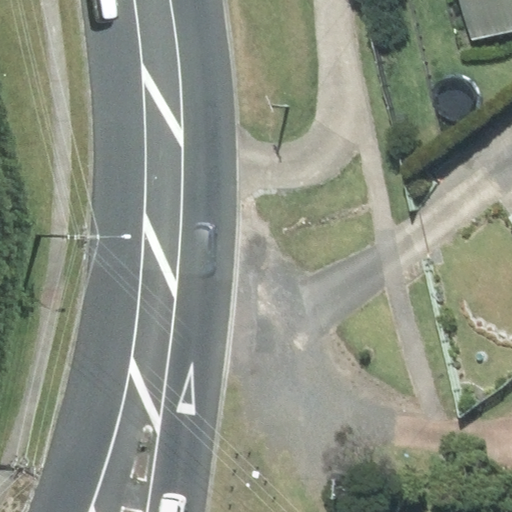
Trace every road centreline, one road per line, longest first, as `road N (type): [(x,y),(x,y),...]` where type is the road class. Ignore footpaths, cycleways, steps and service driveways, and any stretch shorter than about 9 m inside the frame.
road 1 (secondary): [(168,0),(177,322)]
road 2 (secondary): [(68,511),(177,322)]
road 3 (secondary): [(177,322),(170,511)]
